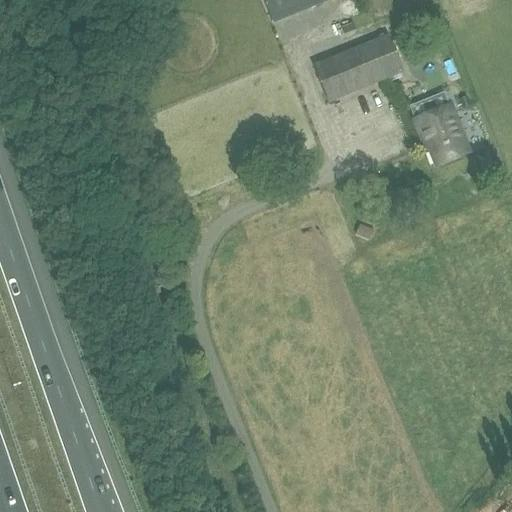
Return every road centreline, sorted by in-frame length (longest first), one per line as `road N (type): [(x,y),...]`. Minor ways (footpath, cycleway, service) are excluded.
road 1 (unclassified): [(271,511),(200,326),(196,280),(217,228),(313,182)]
road 2 (motorway): [(98,511),(0,224)]
